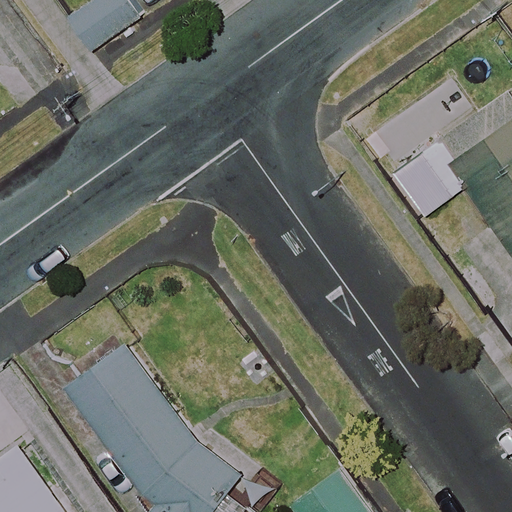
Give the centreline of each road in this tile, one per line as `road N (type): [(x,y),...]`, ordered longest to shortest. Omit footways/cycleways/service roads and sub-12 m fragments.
road 1 (residential): [(507,511),(209,96)]
road 2 (residential): [(0,245),(209,96)]
road 3 (residential): [(209,96),(344,0)]
